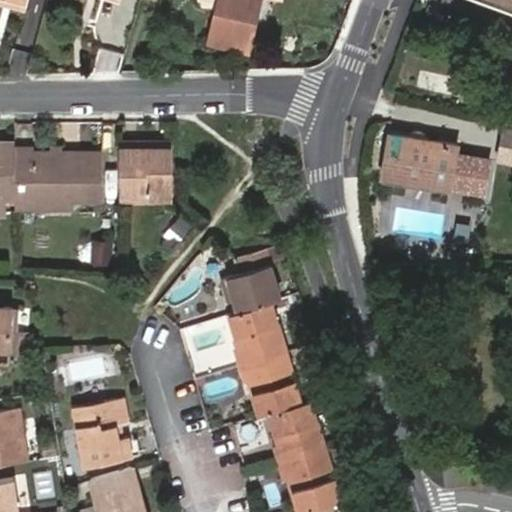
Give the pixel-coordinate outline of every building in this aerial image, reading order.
[(219,0),(209,40),(246,49),(258,0),(219,0)] [(450,186),(457,142),(391,132),(383,177),(450,186)] [(0,194),(9,195),(10,161),(10,151),(0,150),(0,194)] [(170,208),(170,155),(116,152),(115,201),(145,202),(144,207),(170,208)] [(61,210),(63,163),(10,161),(9,195),(8,216),(29,216),(29,209),(61,210)] [(97,163),(63,163),(61,210),(68,210),(96,211),(97,163)] [(170,215),(170,208),(144,207),(145,202),(115,201),(115,214),(170,215)] [(113,264),(114,239),(90,237),(88,262),(113,264)] [(267,300),(274,298),(260,251),(233,259),(235,268),(214,276),(217,290),(225,288),(227,298),(230,311),(267,300)] [(139,295),(150,282),(135,271),(127,284),(139,295)] [(225,288),(217,290),(220,299),(227,298),(225,288)] [(234,363),(281,349),(267,300),(230,311),(226,312),(234,343),(229,344),(234,363)] [(0,302),(0,354),(15,355),(18,304),(0,302)] [(244,377),(254,411),(266,408),(296,399),(281,349),(234,363),(238,379),(244,377)] [(121,396),(107,399),(114,436),(129,433),(121,396)] [(270,442),(275,459),(320,446),(305,397),(296,399),(266,408),(275,440),(270,442)] [(107,399),(68,408),(80,466),(134,454),(129,433),(114,436),(107,399)] [(0,466),(24,463),(14,409),(0,411),(0,466)] [(320,446),(275,459),(279,474),(285,473),(294,508),(325,500),(335,496),(320,446)] [(143,511),(131,467),(88,481),(97,511),(143,511)] [(0,511),(14,511),(10,481),(0,482),(0,511)] [(294,508),(281,511),(328,511),(325,500),(294,508)]
